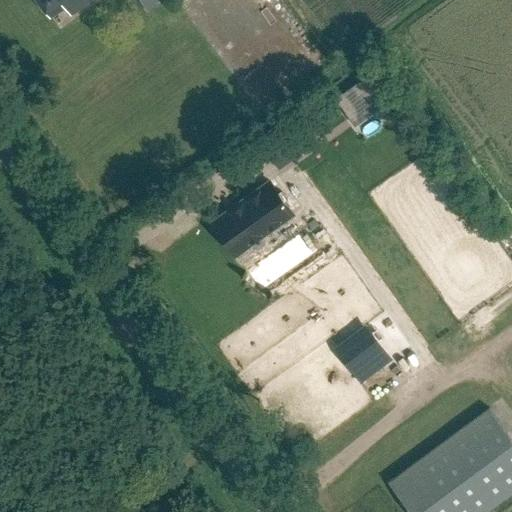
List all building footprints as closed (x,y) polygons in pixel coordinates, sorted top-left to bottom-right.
[(33,0),(35,2),(37,0),(50,18),(65,7),(71,16),(92,0),(33,0)] [(369,75),(336,98),(351,119),(383,96),(369,75)] [(273,168),(310,144),(299,127),(262,151),(273,168)] [(270,182),(212,223),(234,254),(249,243),(252,247),(258,248),(264,244),(265,238),(262,234),(292,213),(270,182)] [(313,234),(323,227),(311,211),(301,218),(313,234)] [(340,353),(359,378),(387,357),(368,331),(340,353)] [(511,439),(488,408),(388,482),(410,511),(483,511),(511,491),(511,439)]
